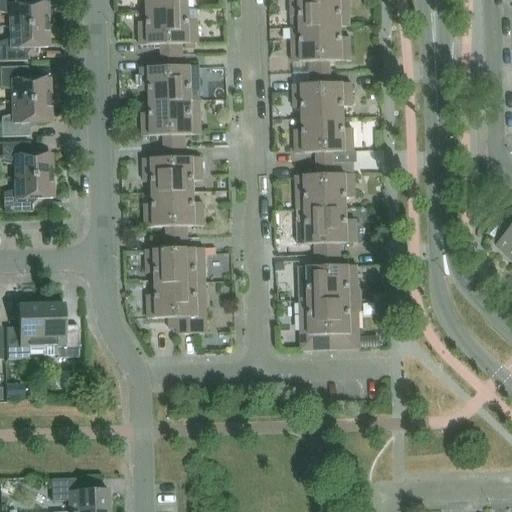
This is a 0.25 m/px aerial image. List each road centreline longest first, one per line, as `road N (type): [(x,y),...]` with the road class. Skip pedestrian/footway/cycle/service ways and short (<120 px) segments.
road 1 (residential): [(259,373),(248,0)]
road 2 (residential): [(95,0),(102,258)]
road 3 (tertiary): [(443,255),(434,59)]
road 4 (residential): [(492,0),(497,182),(511,181)]
road 5 (tertiary): [(443,255),(443,311),(511,386)]
road 6 (residential): [(382,511),(389,493),(511,489)]
road 7 (residential): [(143,511),(139,380)]
road 8 (residential): [(139,380),(108,322),(102,258)]
road 9 (residential): [(259,373),(381,368)]
road 10 (residential): [(139,380),(259,373)]
